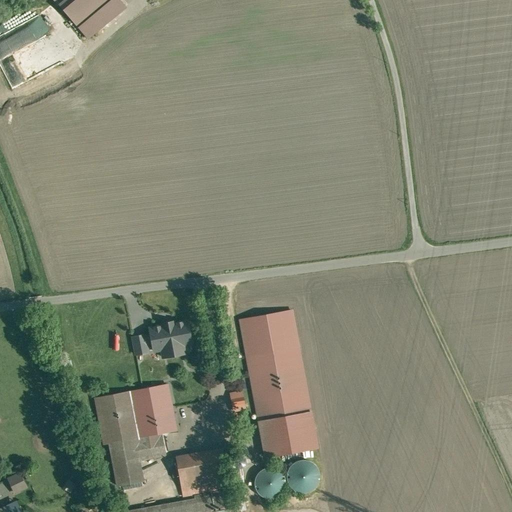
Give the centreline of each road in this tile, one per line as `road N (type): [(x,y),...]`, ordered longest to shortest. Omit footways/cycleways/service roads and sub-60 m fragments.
road 1 (unclassified): [(511,240),(0,306)]
road 2 (track): [(407,253),(511,496)]
road 3 (unknown): [(250,274),(267,443)]
